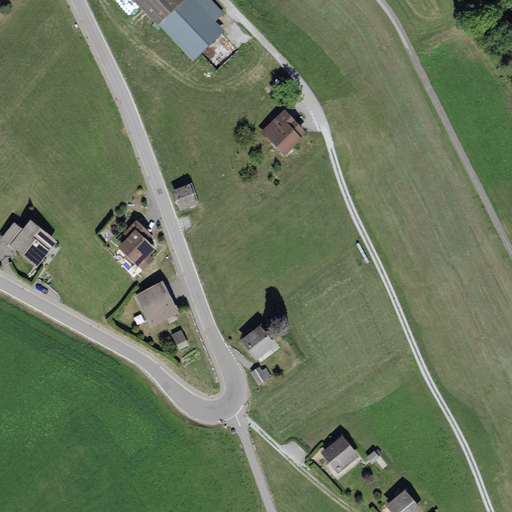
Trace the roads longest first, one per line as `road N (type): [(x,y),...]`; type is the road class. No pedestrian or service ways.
road 1 (tertiary): [(75,0),(141,141),(223,375),(226,407)]
road 2 (track): [(488,511),(356,225),(330,150)]
road 3 (track): [(378,0),(511,255)]
road 4 (tertiary): [(226,407),(207,403),(159,365),(0,277)]
road 5 (residential): [(330,150),(287,68),(220,0)]
road 6 (unknown): [(226,407),(357,511)]
